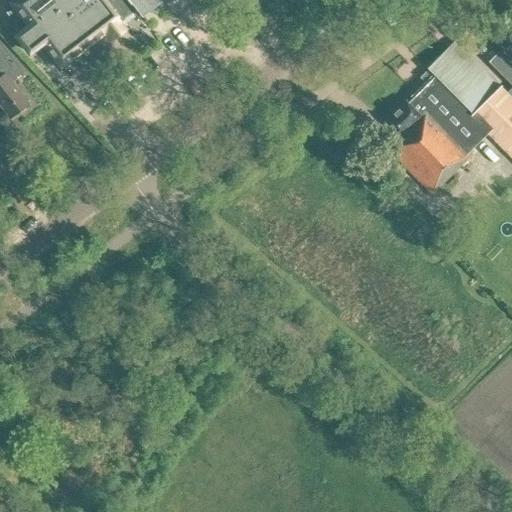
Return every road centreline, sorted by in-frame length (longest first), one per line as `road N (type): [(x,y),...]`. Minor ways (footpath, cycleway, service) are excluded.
road 1 (unclassified): [(508,511),(162,219),(126,178)]
road 2 (tertiary): [(126,178),(365,0)]
road 3 (tertiary): [(0,270),(126,178)]
